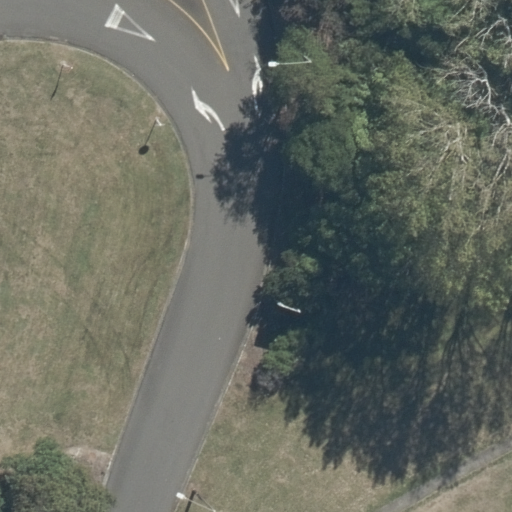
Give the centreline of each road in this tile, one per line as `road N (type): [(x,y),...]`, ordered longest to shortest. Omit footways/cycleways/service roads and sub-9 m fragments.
road 1 (secondary): [(140,511),(214,305),(238,169)]
road 2 (secondary): [(238,169),(189,76),(150,35),(80,0)]
road 3 (secondary): [(238,169),(244,86),(232,0)]
